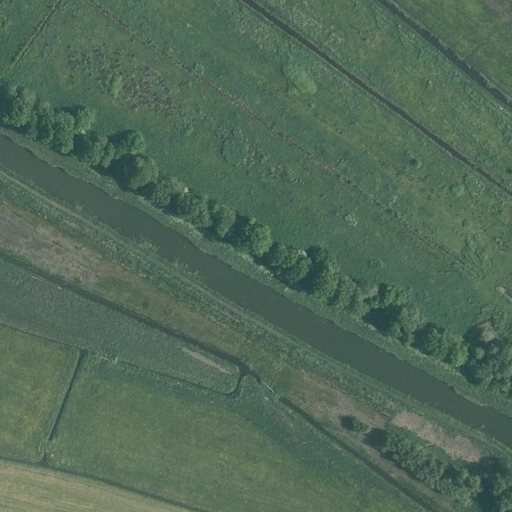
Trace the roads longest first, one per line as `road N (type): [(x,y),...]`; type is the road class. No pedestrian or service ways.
road 1 (track): [(0,203),(259,357),(244,416),(389,511)]
road 2 (track): [(305,511),(0,432)]
